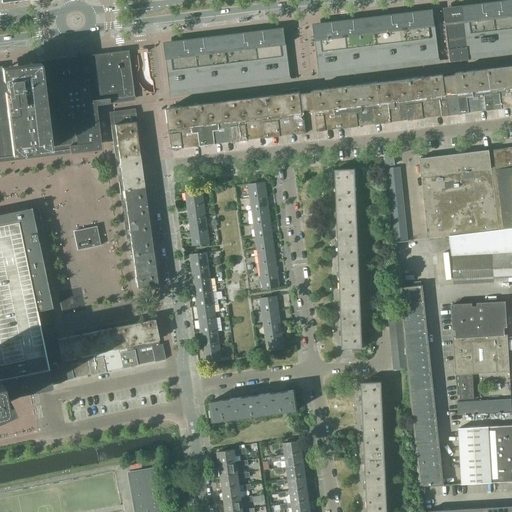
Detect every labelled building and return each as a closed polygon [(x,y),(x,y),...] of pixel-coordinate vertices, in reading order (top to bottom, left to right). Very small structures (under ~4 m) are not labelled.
[(511,0),(505,0),(462,5),(443,8),(444,15),(446,25),(450,58),(468,55),(483,54),(511,49),(511,0)] [(435,26),(433,10),(313,24),(313,31),(315,41),(319,73),(440,59),(435,26)] [(290,77),(286,45),(285,34),(284,28),(164,42),(170,92),(290,77)] [(134,96),(128,50),(38,61),(40,73),(38,73),(38,72),(37,71),(36,70),(34,70),(17,72),(16,72),(15,74),(15,75),(15,78),(3,79),(2,66),(0,66),(0,158),(97,146),(91,102),(134,96)] [(511,65),(488,69),(493,110),(502,109),(501,108),(511,107),(511,65)] [(493,110),(488,69),(449,73),(455,115),(469,113),(486,110),(486,111),(493,110)] [(449,73),(411,78),(415,120),(423,119),(423,118),(440,116),(440,117),(455,115),(449,73)] [(411,78),(378,82),(383,124),(391,123),(391,122),(405,120),(408,120),(408,121),(415,120),(411,78)] [(378,82),(346,86),(350,128),(358,127),(375,124),(375,125),(383,124),(378,82)] [(300,92),(268,96),(272,138),(278,137),(295,134),(295,135),(306,134),(304,118),(303,118),(302,110),(315,109),(316,116),(315,116),(317,132),(326,131),(326,130),(343,128),(343,129),(350,128),(346,86),(313,90),(313,92),(300,94),(300,92)] [(272,138),(268,96),(235,100),(239,142),(246,141),(246,140),(263,138),(263,139),(272,138)] [(235,100),(202,104),(207,146),(215,145),(215,144),(232,142),(232,143),(239,142),(235,100)] [(187,106),(187,107),(189,115),(187,115),(191,147),(199,146),(199,147),(207,146),(202,104),(187,106)] [(187,115),(189,115),(187,107),(172,109),(166,109),(171,150),(172,150),(172,149),(182,148),(182,149),(182,148),(191,147),(187,115)] [(127,120),(136,119),(135,113),(117,115),(116,116),(114,117),(114,118),(114,120),(114,124),(114,125),(127,123),(127,120)] [(136,136),(138,136),(136,119),(127,120),(127,123),(114,125),(119,157),(141,154),(139,140),(136,141),(136,136)] [(511,227),(511,147),(491,150),(491,149),(490,149),(490,150),(489,150),(499,229),(511,227)] [(499,229),(489,150),(419,158),(421,176),(428,238),(449,235),(499,229)] [(142,164),(141,154),(119,157),(121,172),(121,175),(123,189),(145,186),(142,164)] [(385,156),(385,157),(386,164),(395,163),(394,155),(385,156)] [(337,199),(356,198),(355,168),(335,169),(337,199)] [(250,197),(267,195),(265,181),(248,184),(250,197)] [(145,201),(147,201),(145,186),(123,189),(125,205),(126,208),(128,222),(150,218),(148,206),(146,206),(145,201)] [(187,206),(204,203),(202,190),(185,192),(187,206)] [(269,208),(267,195),(250,197),(252,210),(269,208)] [(356,198),(337,199),(338,229),(358,228),(356,198)] [(204,203),(187,206),(189,219),(205,217),(204,203)] [(0,409),(11,405),(7,396),(3,397),(2,393),(32,387),(33,387),(35,387),(51,383),(41,336),(41,335),(36,311),(50,308),(52,308),(36,231),(37,231),(38,231),(38,230),(39,230),(39,229),(40,229),(40,228),(40,227),(40,226),(40,225),(40,224),(40,223),(39,223),(39,222),(38,222),(38,221),(37,221),(36,221),(35,221),(35,220),(34,221),(31,207),(8,212),(0,213),(0,409)] [(269,208),(252,210),(254,223),(270,221),(269,208)] [(207,230),(205,217),(189,219),(191,232),(207,230)] [(149,234),(152,233),(150,218),(128,222),(130,237),(132,254),(154,251),(152,238),(150,238),(149,234)] [(272,234),(270,221),(254,223),(255,237),(272,234)] [(96,226),(73,231),(77,250),(100,245),(96,226)] [(511,227),(499,229),(449,235),(452,255),(492,253),(511,251),(511,227)] [(359,258),(358,228),(338,229),(339,258),(359,258)] [(209,243),(207,230),(191,232),(193,246),(209,243)] [(274,247),(272,234),(255,237),(257,250),(274,247)] [(274,247),(257,250),(259,263),(276,261),(274,247)] [(154,266),(156,266),(154,251),(132,254),(137,287),(138,287),(139,287),(141,287),(150,286),(150,289),(159,287),(157,270),(154,271),(154,266)] [(511,276),(511,251),(492,253),(494,278),(508,277),(511,276)] [(192,267),(208,265),(206,252),(190,254),(192,267)] [(454,280),(494,278),(492,253),(452,255),(454,280)] [(359,258),(339,258),(340,288),(360,287),(359,258)] [(276,261),(259,263),(261,276),(278,274),(276,261)] [(208,265),(192,267),(194,280),(210,278),(208,265)] [(278,274),(261,276),(263,289),(279,287),(278,274)] [(212,291),(210,278),(194,280),(195,294),(212,291)] [(416,299),(424,299),(422,285),(421,285),(421,281),(414,282),(415,285),(416,299)] [(416,299),(415,285),(407,286),(408,300),(416,299)] [(408,300),(407,286),(399,287),(400,301),(408,300)] [(361,317),(360,287),(340,288),(341,318),(361,317)] [(214,305),(212,291),(195,294),(197,307),(214,305)] [(262,311),(278,309),(276,296),(260,298),(262,311)] [(416,299),(408,300),(400,301),(401,310),(425,307),(424,299),(416,299)] [(477,303),(472,303),(452,304),(453,329),(455,329),(456,337),(453,337),(455,374),(510,371),(507,333),(507,327),(506,301),(477,303)] [(215,318),(214,305),(197,307),(199,320),(215,318)] [(425,307),(401,310),(402,318),(426,315),(425,307)] [(50,308),(36,311),(41,335),(55,331),(50,308)] [(278,309),(262,311),(264,325),(280,322),(278,309)] [(426,315),(402,318),(402,319),(403,325),(403,326),(427,324),(426,315)] [(361,317),(341,318),(343,348),(352,347),(352,352),(362,352),(361,347),(362,347),(361,317)] [(217,331),(215,318),(199,320),(201,333),(217,331)] [(126,351),(129,366),(130,367),(130,366),(137,365),(137,366),(138,365),(137,365),(154,361),(154,362),(155,362),(155,361),(165,359),(165,360),(162,344),(159,345),(158,340),(154,319),(122,326),(125,346),(126,351)] [(280,322),(264,325),(265,338),(282,336),(280,322)] [(427,324),(403,326),(403,332),(404,335),(427,332),(427,324)] [(125,346),(122,326),(89,332),(94,353),(94,357),(97,373),(98,373),(105,371),(105,372),(106,372),(105,371),(122,368),(122,369),(123,368),(129,366),(126,351),(125,346)] [(41,336),(51,383),(63,381),(63,380),(59,364),(62,363),(57,339),(55,331),(41,335),(41,336)] [(217,331),(201,333),(203,346),(219,344),(217,331)] [(94,357),(94,353),(89,332),(57,339),(62,363),(59,364),(63,380),(73,378),(73,379),(73,378),(90,374),(90,375),(91,375),(91,374),(97,373),(94,357)] [(428,341),(427,332),(404,335),(404,338),(405,343),(428,341)] [(284,349),(282,336),(265,338),(267,351),(284,349)] [(428,341),(405,343),(405,344),(405,350),(406,352),(429,349),(428,341)] [(221,357),(219,344),(203,346),(204,360),(221,357)] [(430,358),(429,349),(406,352),(406,356),(406,360),(430,358)] [(431,366),(430,358),(406,360),(407,363),(407,369),(431,366)] [(432,375),(431,366),(407,369),(408,377),(432,375)] [(473,374),(458,375),(459,400),(474,399),(473,374)] [(433,383),(432,375),(408,377),(409,386),(433,383)] [(363,412),(383,411),(381,381),(380,381),(380,376),(371,377),(371,382),(361,382),(363,412)] [(32,387),(2,393),(3,397),(7,396),(52,387),(51,383),(35,387),(33,387),(32,387)] [(433,383),(409,386),(410,394),(434,392),(433,383)] [(294,390),(266,393),(269,413),(297,409),(294,390)] [(435,400),(434,392),(410,394),(411,402),(435,400)] [(269,413),(266,393),(238,397),(241,417),(269,413)] [(241,417),(238,397),(210,401),(213,421),(241,417)] [(511,411),(511,398),(457,401),(458,414),(511,411)] [(435,400),(411,402),(412,411),(436,408),(435,400)] [(436,417),(436,408),(412,411),(413,419),(436,417)] [(384,440),(383,411),(363,412),(364,442),(384,440)] [(437,425),(436,417),(413,419),(414,428),(437,425)] [(438,434),(437,425),(414,428),(415,436),(438,434)] [(511,425),(496,426),(488,426),(458,428),(461,484),(491,482),(499,482),(511,481),(511,425)] [(439,442),(438,434),(415,436),(415,445),(439,442)] [(300,440),(283,442),(285,454),(302,452),(300,440)] [(385,470),(384,440),(364,442),(366,471),(385,470)] [(440,451),(439,442),(415,445),(416,453),(440,451)] [(234,449),(217,451),(219,463),(236,461),(234,449)] [(441,459),(440,451),(416,453),(417,462),(441,459)] [(285,455),(281,455),(282,460),(286,460),(287,466),(304,464),(302,452),(285,454),(285,455)] [(442,468),(441,459),(417,462),(418,470),(442,468)] [(236,461),(219,463),(221,475),(238,473),(236,461)] [(304,464),(287,466),(288,478),(305,476),(304,464)] [(442,468),(418,470),(419,479),(443,476),(442,468)] [(160,511),(153,469),(131,473),(131,474),(140,472),(141,478),(132,480),(137,511),(160,511)] [(385,470),(366,471),(367,501),(387,500),(385,470)] [(238,473),(221,475),(222,487),(239,485),(238,473)] [(305,476),(288,478),(290,490),(307,488),(305,476)] [(444,484),(443,476),(419,479),(420,486),(444,484)] [(239,485),(222,487),(224,500),(241,497),(240,491),(244,490),(243,484),(239,485)] [(307,488),(290,490),(292,502),(309,500),(307,488)] [(241,497),(224,500),(226,511),(243,509),(241,497)] [(292,502),(288,503),(288,508),(292,508),(292,511),(310,511),(309,500),(292,502)] [(387,511),(387,500),(367,501),(367,511),(387,511)]
